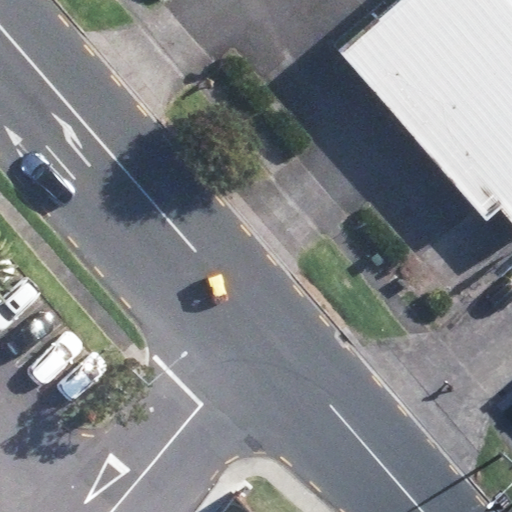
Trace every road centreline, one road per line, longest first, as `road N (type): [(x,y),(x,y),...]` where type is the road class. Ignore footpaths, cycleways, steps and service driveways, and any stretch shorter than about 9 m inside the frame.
road 1 (tertiary): [(379,458),(0,26)]
road 2 (unclassified): [(511,343),(379,458)]
